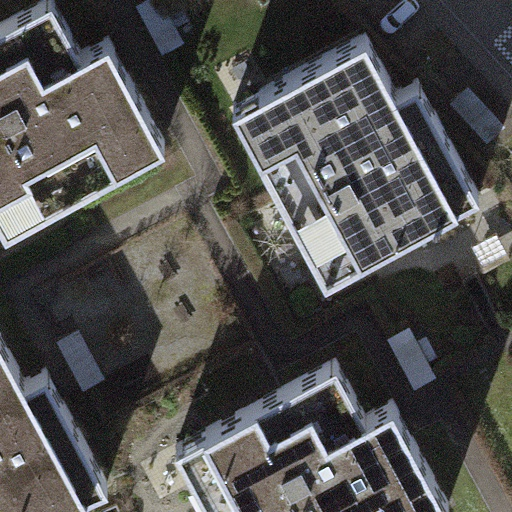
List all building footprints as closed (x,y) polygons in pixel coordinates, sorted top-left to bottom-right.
[(0,208),(143,122),(103,56),(69,0),(11,0),(0,7),(0,208)] [(354,16),(217,91),(313,267),(450,193),(404,109),(354,16)] [(399,333),(425,375),(445,363),(419,320),(399,333)] [(32,382),(0,324),(0,511),(12,511),(83,473),(32,382)] [(332,343),(172,436),(216,511),(403,511),(424,500),(380,426),(332,343)]
